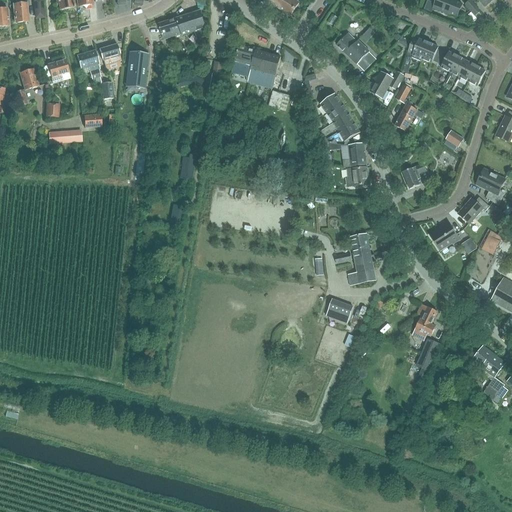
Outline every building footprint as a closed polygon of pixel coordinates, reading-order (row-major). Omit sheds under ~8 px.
[(13,5),(15,23),(29,22),(27,4),(28,4),(27,0),(20,0),(21,5),(13,5)] [(34,0),(36,19),(44,18),(41,0),(34,0)] [(73,0),(56,0),(57,5),(59,4),(60,11),(75,8),(73,0)] [(268,0),(268,2),(290,17),(299,3),(294,0),(268,0)] [(439,12),(440,11),(457,18),(462,5),(451,0),(436,0),(433,9),(439,12)] [(475,16),(480,12),(471,1),(465,6),(475,16)] [(0,27),(9,27),(7,8),(0,8),(0,27)] [(200,11),(159,25),(164,40),(182,34),(182,36),(206,29),(200,11)] [(370,29),(361,38),(366,43),(375,34),(370,29)] [(357,66),(358,65),(365,71),(376,60),(369,53),(370,53),(358,41),(357,42),(348,34),(337,46),(357,66)] [(422,60),(429,44),(419,40),(418,42),(413,40),(407,55),(412,57),(412,58),(421,62),(422,60)] [(438,64),(443,52),(438,50),(439,48),(429,44),(422,60),(432,64),(433,62),(438,64)] [(99,50),(102,60),(106,72),(120,67),(118,62),(121,61),(119,55),(120,55),(117,45),(99,50)] [(235,63),(232,73),(247,77),(246,80),(250,81),(273,87),(276,76),(281,58),(239,46),(235,63)] [(95,51),(77,57),(83,75),(90,73),(92,79),(93,79),(95,86),(102,84),(100,77),(101,77),(99,70),(100,70),(98,65),(99,65),(95,51)] [(450,73),(458,57),(449,53),(448,55),(443,52),(438,64),(442,66),(441,68),(450,73)] [(145,89),(149,55),(129,53),(126,82),(138,83),(137,88),(145,89)] [(459,78),(467,62),(458,57),(450,73),(459,78)] [(47,65),(53,84),(70,79),(69,73),(66,60),(47,65)] [(165,62),(156,63),(157,71),(166,70),(165,62)] [(468,82),(476,67),(467,62),(459,78),(468,82)] [(221,66),(216,65),(212,85),(217,87),(221,66)] [(486,72),(476,67),(468,82),(478,87),(486,72)] [(19,106),(27,104),(26,101),(34,99),(31,89),(38,87),(33,69),(20,73),(25,91),(15,94),(19,106)] [(376,82),(370,92),(382,99),(389,87),(396,90),(404,76),(398,73),(394,80),(381,73),(376,82)] [(174,74),(174,82),(200,82),(200,74),(174,74)] [(405,74),(404,77),(411,80),(410,82),(418,84),(419,79),(405,74)] [(306,77),(305,83),(309,82),(317,80),(315,75),(306,77)] [(111,83),(102,84),(104,100),(113,99),(111,83)] [(208,87),(200,86),(199,96),(208,96),(208,87)] [(396,100),(403,104),(411,90),(404,86),(396,100)] [(273,92),(269,107),(280,110),(285,95),(273,92)] [(473,99),(463,93),(460,98),(469,104),(473,99)] [(327,115),(342,104),(335,95),(321,105),(327,115)] [(59,105),(47,104),(46,117),(58,118),(59,105)] [(209,104),(208,111),(215,113),(216,106),(209,104)] [(334,123),(348,114),(342,104),(327,115),(334,123)] [(407,105),(395,127),(406,133),(418,111),(407,105)] [(505,117),(495,137),(510,144),(511,138),(511,113),(510,112),(507,117),(505,117)] [(354,124),(349,114),(334,123),(339,133),(354,124)] [(101,115),(84,117),(85,129),(102,127),(101,115)] [(360,133),(354,124),(339,133),(345,143),(360,133)] [(50,145),(77,143),(76,131),(49,133),(50,145)] [(447,141),(444,144),(455,151),(457,147),(458,148),(464,140),(452,132),(446,140),(447,141)] [(325,154),(329,154),(329,144),(320,143),(325,154)] [(351,161),(343,162),(344,169),(367,166),(365,144),(349,146),(351,161)] [(180,179),(192,181),(196,156),(184,154),(180,179)] [(136,163),(135,175),(143,176),(145,164),(136,163)] [(424,164),(402,172),(409,190),(420,186),(417,180),(421,178),(419,174),(427,171),(424,164)] [(353,178),(341,179),(342,187),(354,186),(354,187),(370,185),(367,168),(352,170),(353,178)] [(477,185),(490,191),(486,198),(498,207),(504,194),(500,192),(505,181),(484,170),(477,185)] [(184,185),(174,188),(176,195),(186,192),(184,185)] [(471,199),(458,215),(470,225),(483,210),(486,212),(490,207),(479,198),(475,203),(471,199)] [(171,214),(178,216),(180,206),(173,205),(171,214)] [(442,228),(429,236),(440,252),(452,244),(452,245),(460,240),(449,222),(441,228),(442,228)] [(491,232),(482,249),(494,255),(502,238),(499,237),(491,232)] [(372,255),(368,236),(352,239),(359,275),(350,277),(352,287),(377,282),(373,262),(372,255)] [(469,255),(477,250),(470,240),(462,246),(469,255)] [(350,254),(335,258),(336,264),(351,261),(350,254)] [(511,283),(504,279),(492,301),(511,313),(511,283)] [(333,299),(328,315),(348,322),(353,306),(333,299)] [(416,329),(413,335),(424,340),(427,335),(431,336),(436,327),(432,325),(438,313),(428,308),(422,305),(417,314),(422,317),(421,319),(416,329)] [(428,340),(417,367),(422,369),(418,379),(423,381),(427,371),(428,372),(440,345),(428,340)] [(472,361),(494,378),(495,378),(506,364),(493,354),(483,347),(472,361)] [(505,386),(495,378),(494,378),(485,390),(491,394),(493,392),(497,395),(493,400),(498,404),(508,391),(503,387),(505,386)] [(16,415),(18,408),(5,406),(4,413),(16,415)]
